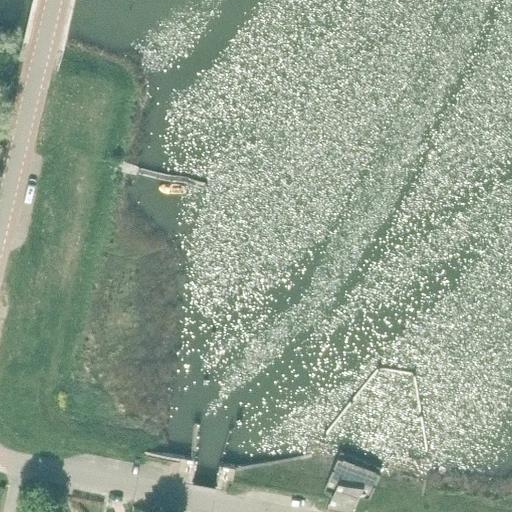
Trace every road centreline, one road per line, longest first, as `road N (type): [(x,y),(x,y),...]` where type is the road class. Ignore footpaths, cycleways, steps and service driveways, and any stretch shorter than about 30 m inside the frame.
road 1 (tertiary): [(266,511),(0,461)]
road 2 (tertiary): [(0,244),(54,0)]
